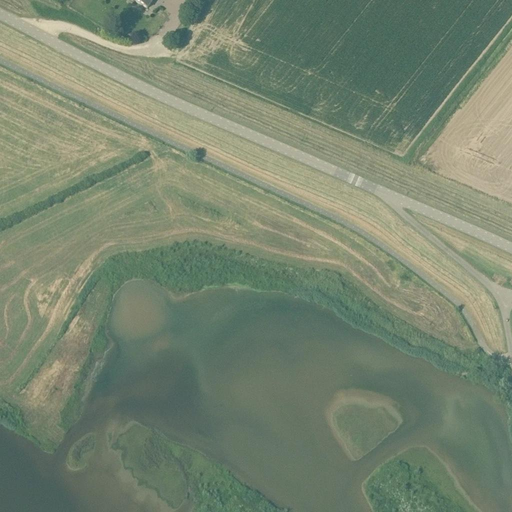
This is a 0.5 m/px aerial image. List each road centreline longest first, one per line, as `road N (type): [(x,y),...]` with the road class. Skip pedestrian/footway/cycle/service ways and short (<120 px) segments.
road 1 (tertiary): [(392,197),(113,74),(0,14)]
road 2 (unclassified): [(510,301),(396,209),(392,197)]
road 3 (tertiary): [(511,249),(392,197)]
